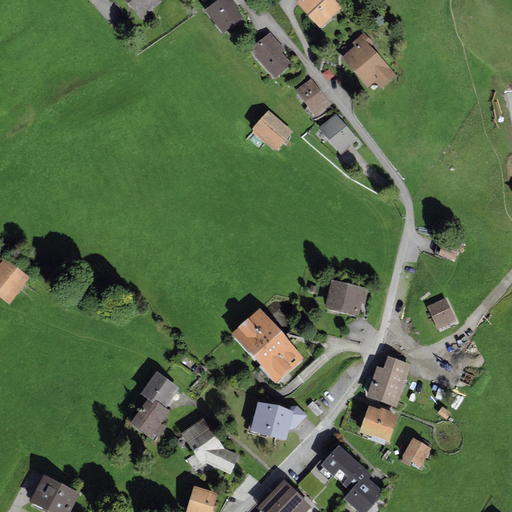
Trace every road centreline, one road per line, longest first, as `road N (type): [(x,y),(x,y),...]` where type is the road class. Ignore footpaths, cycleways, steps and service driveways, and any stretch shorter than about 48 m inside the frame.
road 1 (residential): [(240,511),(330,417),(371,356),(407,225),(399,182),(271,22)]
road 2 (track): [(385,323),(395,325),(414,356),(458,330),(511,276)]
